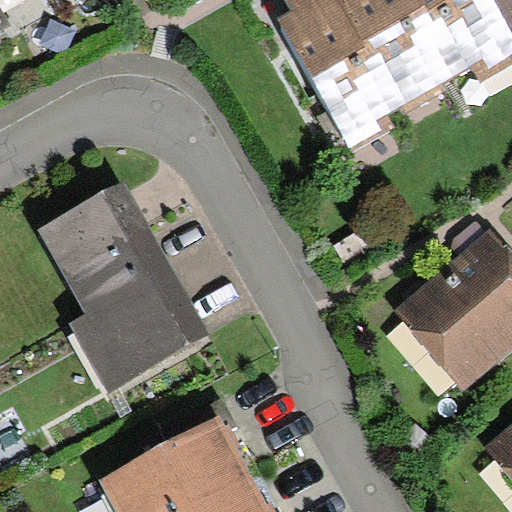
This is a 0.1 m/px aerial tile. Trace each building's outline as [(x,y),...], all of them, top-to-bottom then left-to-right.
[(339,0),(296,0),(286,6),(293,18),(279,26),(352,156),(394,133),(389,123),(404,115),(339,0)] [(339,0),(404,115),(407,120),(448,97),(444,90),(462,80),(416,0),(339,0)] [(416,0),(462,80),(472,74),(480,89),(511,71),(511,46),(485,0),(416,0)] [(170,270),(124,190),(40,238),(90,326),(73,335),(109,397),(210,340),(170,270)] [(395,315),(460,393),(511,349),(511,259),(491,235),(395,315)] [(231,441),(222,424),(103,486),(116,511),(194,511),(252,482),(231,441)] [(511,427),(481,455),(511,489),(511,427)] [(267,511),(252,482),(194,511),(267,511)]
